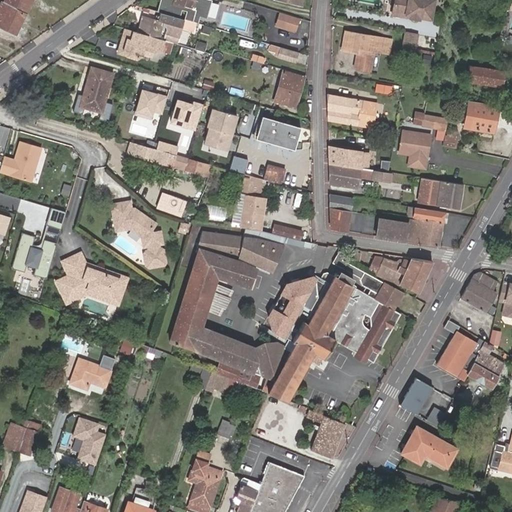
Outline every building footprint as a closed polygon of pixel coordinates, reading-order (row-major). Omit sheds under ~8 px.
[(0,3),(0,26),(15,34),(31,0),(4,0),(4,2),(1,1),(0,3)] [(207,16),(211,1),(208,0),(174,0),(174,1),(171,0),(161,0),(158,12),(161,13),(185,20),(197,23),(200,24),(202,15),(207,16)] [(433,0),(393,0),(392,14),(405,16),(406,13),(430,17),(433,0)] [(511,7),(483,2),(481,12),(511,17),(511,13),(511,7)] [(285,13),(276,10),(272,23),(282,26),(285,13)] [(182,30),(185,20),(160,13),(159,17),(158,21),(155,20),(143,16),(138,32),(156,38),(159,39),(163,40),(178,44),(182,30)] [(299,17),(285,13),(282,26),(295,30),(299,17)] [(196,23),(185,20),(182,30),(194,33),(197,24),(196,23)] [(127,29),(123,28),(118,45),(124,47),(123,50),(126,55),(133,57),(138,55),(141,45),(160,50),(163,40),(159,39),(156,38),(138,32),(127,29)] [(345,31),(342,50),(358,53),(373,55),(374,51),(382,52),(384,38),(345,31)] [(417,34),(404,31),(400,48),(405,49),(414,50),(417,34)] [(392,39),(384,38),(382,52),(390,53),(392,39)] [(205,53),(208,44),(198,40),(195,49),(205,53)] [(124,47),(118,45),(117,52),(126,55),(123,50),(124,47)] [(188,58),(192,49),(182,45),(178,53),(188,58)] [(296,53),(278,48),(275,57),(293,62),(296,53)] [(212,52),(201,72),(206,75),(216,55),(212,52)] [(370,71),(373,55),(358,53),(355,68),(370,71)] [(262,64),(264,58),(252,55),(251,61),(262,64)] [(502,87),(505,72),(471,66),(468,81),(502,87)] [(86,97),(83,107),(101,112),(112,73),(91,67),(83,97),(86,97)] [(274,100),(295,107),(303,77),(282,71),(274,100)] [(208,90),(212,91),(214,83),(204,80),(202,88),(208,90)] [(386,93),(387,85),(378,84),(376,91),(386,93)] [(167,96),(140,89),(133,114),(151,119),(153,110),(162,113),(167,96)] [(362,100),(327,94),(328,121),(358,126),(372,128),(374,117),(377,117),(378,117),(378,116),(379,116),(379,115),(379,114),(378,114),(378,113),(377,113),(375,112),(376,103),(362,100)] [(202,105),(174,97),(167,121),(195,129),(202,105)] [(464,127),(494,132),(498,106),(468,101),(464,127)] [(237,115),(211,107),(201,142),(227,150),(237,115)] [(421,125),(422,113),(415,112),(414,124),(421,125)] [(446,129),(448,117),(422,113),(421,125),(439,128),(446,129)] [(293,149),(300,127),(262,116),(256,139),(293,149)] [(445,135),(446,129),(439,128),(437,139),(444,140),(445,135)] [(457,138),(458,132),(446,129),(445,135),(457,138)] [(430,135),(401,130),(397,152),(426,157),(430,135)] [(444,140),(443,145),(455,148),(457,138),(445,135),(444,140)] [(33,181),(43,147),(22,140),(16,159),(0,155),(0,169),(12,173),(12,175),(33,181)] [(172,165),(175,154),(154,148),(129,140),(126,152),(172,165)] [(154,148),(175,154),(177,146),(156,140),(154,148)] [(329,164),(360,168),(363,151),(328,146),(329,164)] [(369,170),(371,152),(363,151),(360,168),(369,170)] [(187,157),(175,154),(172,165),(184,169),(187,157)] [(424,168),(426,157),(410,154),(408,165),(424,168)] [(205,162),(201,174),(209,176),(212,165),(205,162)] [(329,164),(329,184),(357,189),(360,168),(329,164)] [(279,184),(283,170),(265,165),(261,179),(267,180),(279,184)] [(371,180),(372,170),(369,170),(360,168),(359,178),(371,180)] [(391,173),(372,170),(371,180),(390,183),(391,173)] [(251,197),(264,199),(265,198),(267,180),(261,179),(250,175),(244,174),(243,183),(252,185),(251,197)] [(464,184),(422,178),(418,202),(459,209),(464,184)] [(240,227),(257,229),(260,230),(264,199),(251,197),(252,185),(243,183),(241,195),(244,195),(240,227)] [(166,212),(171,195),(164,193),(158,209),(166,212)] [(330,229),(348,232),(353,197),(329,193),(330,229)] [(166,212),(180,217),(186,201),(171,195),(166,212)] [(110,203),(112,214),(130,212),(130,215),(132,215),(134,214),(134,208),(129,209),(128,201),(110,203)] [(405,241),(439,245),(443,222),(445,222),(446,211),(415,207),(414,217),(403,216),(402,222),(382,220),(379,237),(405,241)] [(130,212),(112,214),(113,224),(123,223),(129,227),(140,236),(142,245),(146,244),(147,249),(143,249),(142,252),(144,263),(148,265),(161,262),(164,258),(161,247),(158,246),(156,247),(155,242),(159,241),(156,229),(151,230),(150,228),(154,223),(138,210),(134,208),(134,214),(132,215),(130,215),(130,212)] [(10,218),(1,215),(0,217),(0,231),(5,233),(10,218)] [(182,221),(178,232),(188,234),(191,224),(182,221)] [(274,224),(271,233),(285,237),(299,240),(302,231),(274,224)] [(202,230),(196,248),(239,261),(245,248),(249,250),(270,260),(274,261),(285,237),(271,233),(260,230),(245,227),(243,236),(202,230)] [(190,268),(169,341),(194,348),(200,327),(205,313),(213,284),(216,276),(248,286),(254,267),(264,272),(268,274),(271,272),(275,265),(274,261),(270,260),(249,250),(245,248),(239,260),(239,261),(196,248),(190,268)] [(79,252),(61,261),(68,275),(56,281),(62,293),(69,290),(71,295),(87,288),(112,297),(115,286),(120,274),(84,261),(79,252)] [(360,277),(364,270),(343,258),(338,256),(334,263),(360,277)] [(409,257),(408,260),(402,258),(398,262),(377,256),(369,270),(418,291),(432,260),(409,257)] [(269,392),(286,400),(313,353),(324,358),(334,340),(355,352),(366,358),(373,362),(400,313),(375,298),(375,297),(384,281),(364,270),(360,277),(362,283),(370,288),(368,290),(366,293),(352,285),(350,284),(353,278),(339,270),(338,273),(332,270),(330,274),(322,270),(316,272),(313,277),(309,275),(286,283),(267,315),(271,330),(284,337),(294,343),(290,350),(280,344),(276,341),(263,340),(254,349),(253,346),(200,327),(194,348),(194,349),(221,359),(221,360),(216,372),(224,375),(230,377),(266,392),(269,392)] [(474,274),(472,277),(484,283),(485,281),(490,284),(491,282),(495,284),(497,280),(480,271),(474,274)] [(472,277),(460,298),(485,311),(497,291),(489,287),(490,284),(485,281),(484,283),(472,277)] [(404,291),(384,281),(375,297),(394,308),(404,291)] [(510,283),(504,282),(501,293),(499,301),(505,302),(510,283)] [(503,313),(511,315),(511,283),(510,283),(505,302),(503,313)] [(231,292),(213,284),(205,313),(218,320),(231,292)] [(115,286),(112,297),(87,288),(71,295),(69,290),(62,293),(67,303),(88,293),(117,304),(122,289),(115,286)] [(511,324),(511,317),(502,315),(500,322),(511,324)] [(436,364),(463,379),(466,373),(482,345),(457,330),(459,325),(448,319),(444,327),(453,332),(436,364)] [(499,345),(503,331),(493,329),(489,342),(499,345)] [(284,337),(280,344),(290,350),(294,343),(284,337)] [(137,341),(135,347),(146,351),(149,345),(137,341)] [(482,345),(466,373),(490,386),(500,369),(502,362),(488,353),(492,345),(485,341),(482,345)] [(364,363),(366,358),(355,352),(353,357),(364,363)] [(111,369),(79,358),(71,382),(88,388),(91,380),(106,385),(111,369)] [(205,388),(207,380),(211,369),(203,366),(191,362),(189,369),(199,374),(196,385),(205,388)] [(211,382),(215,371),(211,369),(207,380),(211,382)] [(215,371),(211,382),(220,385),(224,375),(216,372),(215,371)] [(417,414),(433,386),(415,376),(399,404),(417,414)] [(438,426),(446,412),(434,405),(426,420),(438,426)] [(332,456),(345,423),(309,408),(307,414),(321,419),(310,448),(332,456)] [(98,422),(78,415),(71,436),(82,440),(76,459),(95,465),(106,433),(96,430),(98,422)] [(222,418),(217,433),(230,438),(235,425),(228,422),(229,421),(222,418)] [(23,438),(27,427),(11,422),(4,443),(10,445),(14,435),(23,438)] [(401,453),(420,463),(424,455),(446,467),(457,448),(417,425),(415,424),(399,452),(401,453)] [(19,449),(19,450),(30,453),(37,431),(27,427),(23,438),(19,449)] [(10,445),(19,449),(23,438),(14,435),(10,445)] [(492,439),(482,437),(479,449),(489,451),(492,439)] [(503,453),(505,444),(495,442),(489,467),(499,469),(503,453)] [(511,445),(507,445),(505,444),(503,453),(499,469),(508,471),(509,468),(511,468),(511,445)] [(186,509),(194,511),(206,511),(222,471),(202,463),(203,462),(194,459),(187,479),(195,483),(186,509)] [(288,511),(302,474),(269,462),(260,482),(243,476),(236,496),(245,500),(240,511),(288,511)] [(131,502),(133,503),(150,509),(156,492),(136,485),(131,502)] [(78,511),(80,508),(75,506),(79,494),(59,486),(51,510),(57,511),(78,511)] [(41,511),(47,497),(25,490),(17,511),(41,511)] [(457,511),(461,501),(435,495),(428,511),(457,511)] [(83,511),(87,500),(83,499),(80,508),(78,511),(83,511)] [(105,511),(107,507),(87,500),(83,511),(105,511)] [(123,511),(152,511),(153,510),(150,509),(133,503),(131,502),(127,501),(123,511)]
